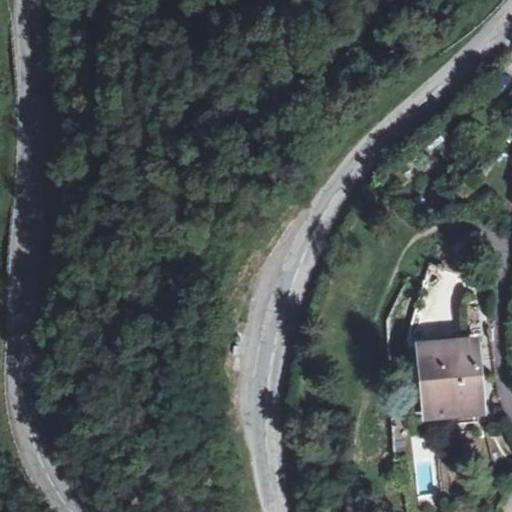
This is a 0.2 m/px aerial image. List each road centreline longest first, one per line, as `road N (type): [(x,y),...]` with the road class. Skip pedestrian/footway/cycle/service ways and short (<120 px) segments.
road 1 (tertiary): [(277,511),(266,439),(279,317),(314,231),(401,112),(466,67),(511,21)]
road 2 (tertiary): [(31,0),(23,395),(71,511)]
road 3 (residential): [(511,392),(501,357),(506,249),(493,232),(456,219)]
